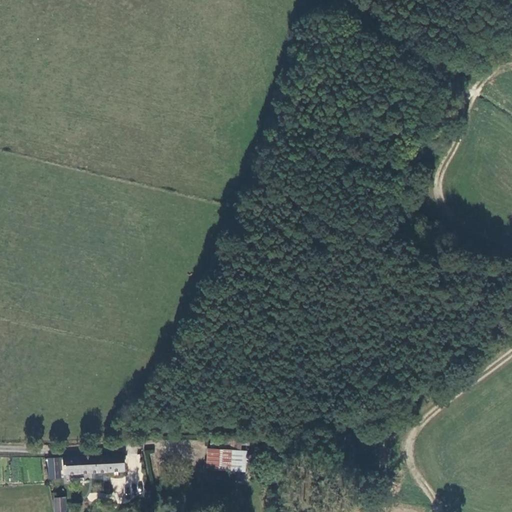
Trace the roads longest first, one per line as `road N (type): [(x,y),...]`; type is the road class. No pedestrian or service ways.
road 1 (track): [(511,55),(474,97),(442,169),(442,209),(511,256)]
road 2 (track): [(511,354),(412,439),(411,463),(441,511)]
